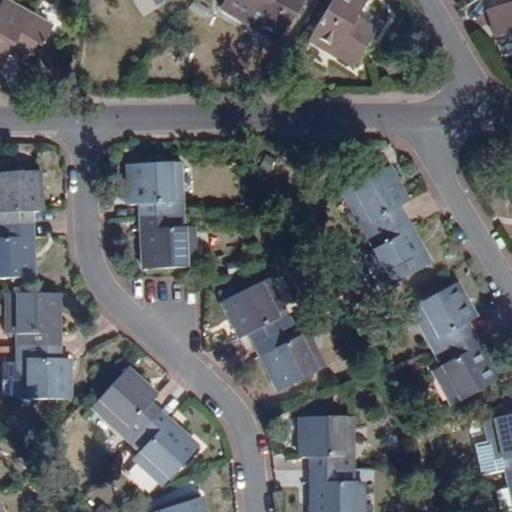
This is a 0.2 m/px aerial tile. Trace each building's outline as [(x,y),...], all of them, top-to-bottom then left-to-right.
[(0,67),(9,51),(32,64),(53,26),(7,0),(3,0),(0,6),(0,67)] [(227,0),(221,10),(277,44),(303,0),(227,0)] [(357,18),(369,0),(367,0),(334,0),(310,40),(354,67),(377,31),(357,18)] [(511,2),(489,10),(496,38),(511,33),(511,2)] [(129,206),(140,206),(140,218),(141,218),(182,218),(179,163),(128,166),(129,206)] [(342,193),(369,239),(406,219),(399,207),(409,201),(389,167),(342,193)] [(41,172),(0,173),(0,225),(31,224),(31,213),(43,213),(41,172)] [(182,218),(141,218),(140,218),(143,270),(195,267),(194,228),(182,228),(182,218)] [(385,290),(432,263),(406,219),(369,239),(374,249),(364,255),(385,290)] [(0,279),(34,278),(31,224),(0,225),(0,279)] [(239,339),(249,334),(255,346),(293,327),(269,279),(220,303),(239,339)] [(458,283),(411,309),(436,355),(473,335),(468,324),(477,318),(458,283)] [(17,335),(17,348),(59,348),(60,294),(7,294),(7,334),(17,335)] [(308,331),(298,336),(293,327),(255,346),(278,392),(326,367),(308,331)] [(452,406),(498,381),(473,335),(436,355),(443,367),(434,371),(452,406)] [(70,359),(59,359),(59,348),(17,348),(17,400),(70,401),(70,359)] [(92,408),(132,444),(160,413),(150,405),(158,396),(127,369),(92,408)] [(163,487),(199,447),(160,413),(132,444),(141,452),(134,460),(163,487)] [(506,473),(511,471),(511,417),(485,424),(489,443),(475,447),(482,478),(506,473)] [(311,458),(311,471),(353,470),(354,418),(299,418),(300,458),(311,458)] [(363,511),(364,483),(353,483),(353,470),(311,471),(310,511),(363,511)] [(160,511),(206,511),(202,499),(160,511)]
